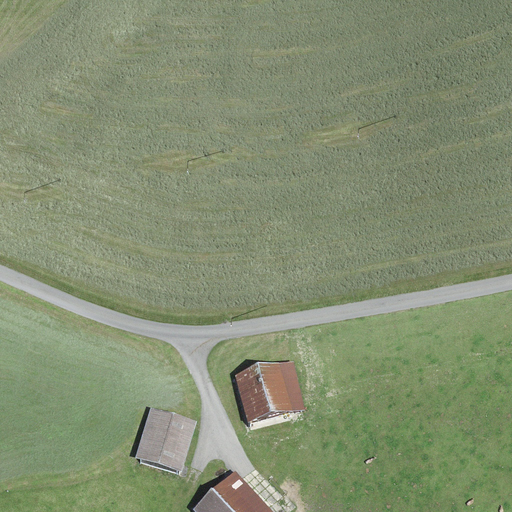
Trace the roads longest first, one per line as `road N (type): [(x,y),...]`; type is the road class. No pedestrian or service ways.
road 1 (track): [(511,284),(196,338),(92,318),(0,274)]
road 2 (track): [(196,338),(202,381),(241,469)]
